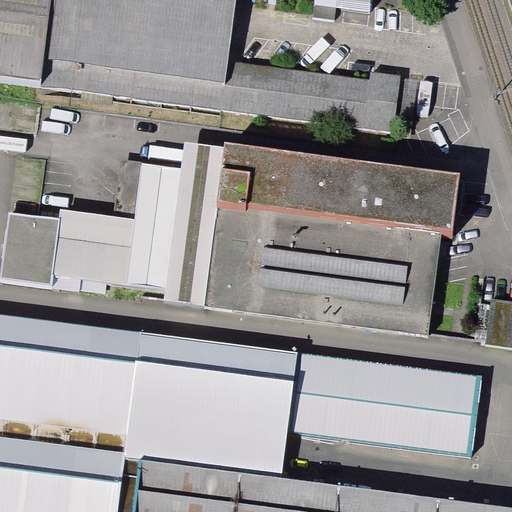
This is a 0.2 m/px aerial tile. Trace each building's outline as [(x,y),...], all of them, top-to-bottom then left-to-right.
[(0,0),(0,87),(396,138),(404,83),(224,60),(231,0),(0,0)] [(375,0),(321,0),(321,5),(374,11),(375,0)] [(427,333),(443,227),(216,200),(223,148),(185,141),(182,168),(142,162),(131,220),(59,210),(59,219),(52,276),(165,290),(164,300),(427,333)] [(461,173),(224,141),(223,148),(216,200),(443,227),(452,228),(461,173)] [(52,276),(59,219),(8,213),(1,279),(51,284),(52,276)] [(511,303),(492,301),(487,348),(511,350),(511,303)] [(470,384),(0,324),(0,511),(471,511),(277,487),(283,437),(460,459),(470,384)]
